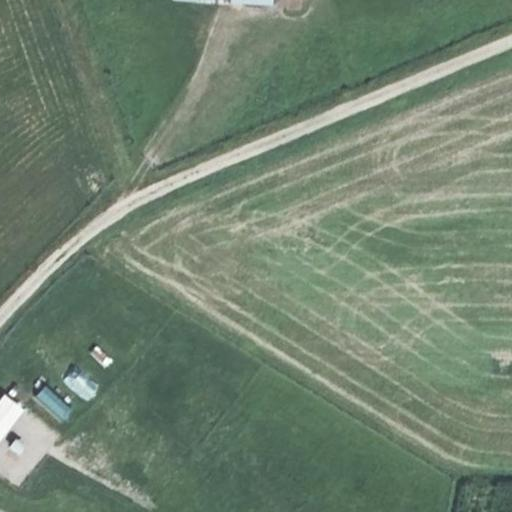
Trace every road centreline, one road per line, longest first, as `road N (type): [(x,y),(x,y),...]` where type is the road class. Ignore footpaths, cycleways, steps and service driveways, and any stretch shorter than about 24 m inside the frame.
road 1 (track): [(0,320),(86,227),(126,199),(511,40)]
road 2 (track): [(126,199),(69,0)]
road 3 (track): [(126,199),(221,58)]
